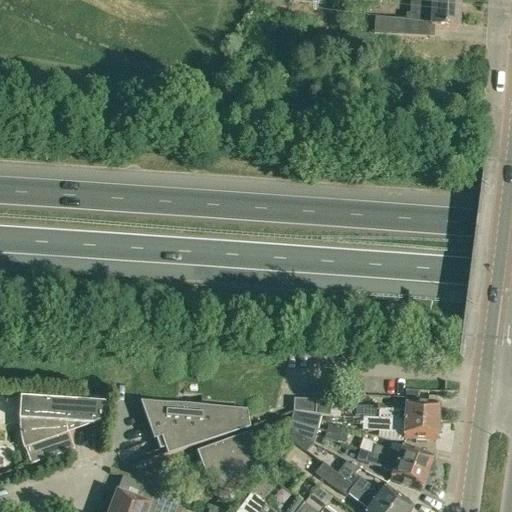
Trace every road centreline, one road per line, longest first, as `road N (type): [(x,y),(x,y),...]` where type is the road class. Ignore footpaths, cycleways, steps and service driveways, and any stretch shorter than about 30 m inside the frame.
road 1 (motorway): [(511,227),(0,195)]
road 2 (motorway): [(0,245),(511,276)]
road 3 (tertiary): [(511,155),(482,401)]
